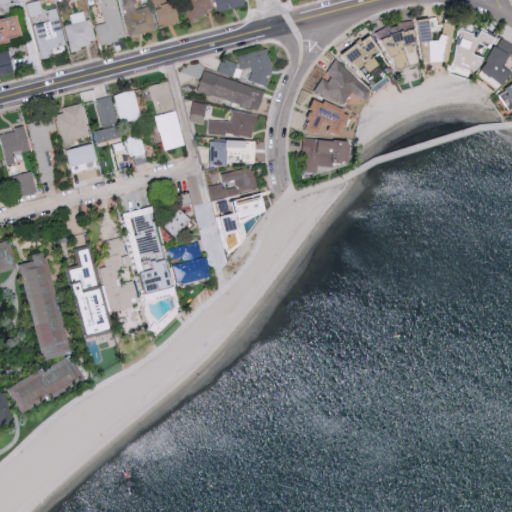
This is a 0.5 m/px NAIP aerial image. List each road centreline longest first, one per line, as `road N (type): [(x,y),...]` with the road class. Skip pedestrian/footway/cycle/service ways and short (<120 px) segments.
road 1 (residential): [(0,99),(386,0)]
road 2 (residential): [(0,219),(196,165)]
road 3 (residential): [(301,22),(304,58),(280,116),(282,186)]
